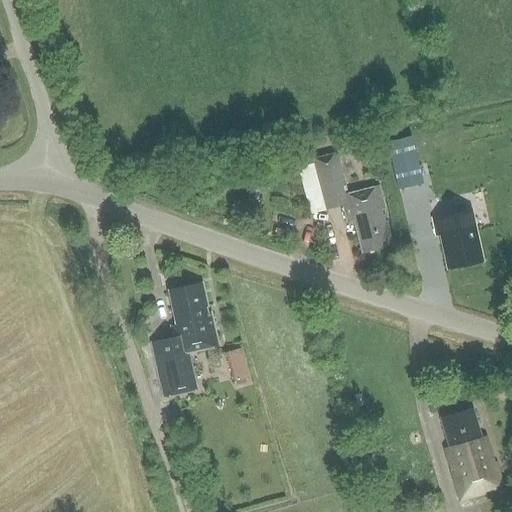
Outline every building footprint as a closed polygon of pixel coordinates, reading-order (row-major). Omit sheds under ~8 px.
[(436,153),(462,149),(459,124),(433,127),(436,153)] [(410,136),(386,142),(397,188),(398,190),(422,184),(410,136)] [(346,222),(353,220),(361,253),(391,245),(385,223),(382,224),(381,220),(386,218),(378,187),(346,195),(336,154),(310,161),(322,208),(341,203),(346,222)] [(442,225),(450,259),(483,251),(471,201),(434,210),(438,226),(442,225)] [(173,339),(150,344),(163,398),(195,391),(187,354),(217,347),(209,313),(207,314),(201,285),(167,292),(175,326),(170,327),(173,339)] [(249,378),(241,349),(225,353),(233,382),(249,378)] [(490,389),(495,402),(510,397),(506,384),(490,389)] [(459,501),(502,488),(495,463),(492,464),(484,437),(480,438),(472,409),(439,419),(448,448),(444,450),(459,501)]
